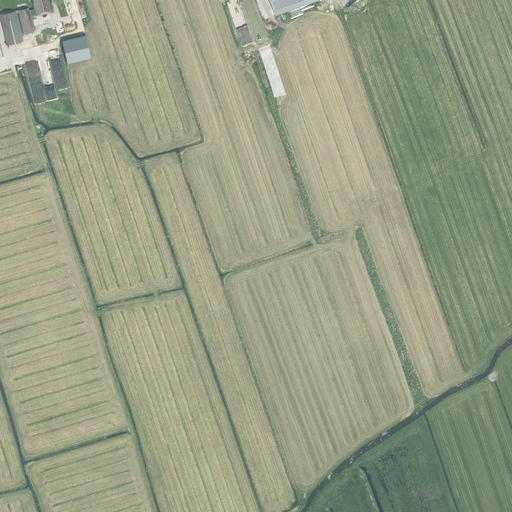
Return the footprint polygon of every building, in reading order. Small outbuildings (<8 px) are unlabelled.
[(53,12),(50,0),(33,0),(34,2),(32,2),(34,10),(29,11),(28,8),(0,14),(0,18),(7,45),(23,41),(16,14),(18,13),(23,34),(34,32),(31,16),(35,15),(35,16),(41,14),(41,15),(53,12)] [(63,0),(67,14),(74,12),(71,0),(63,0)] [(270,0),(275,15),(318,0),(270,0)] [(45,39),(55,36),(53,29),(43,31),(45,39)] [(85,35),(62,41),(67,63),(91,57),(85,35)]
